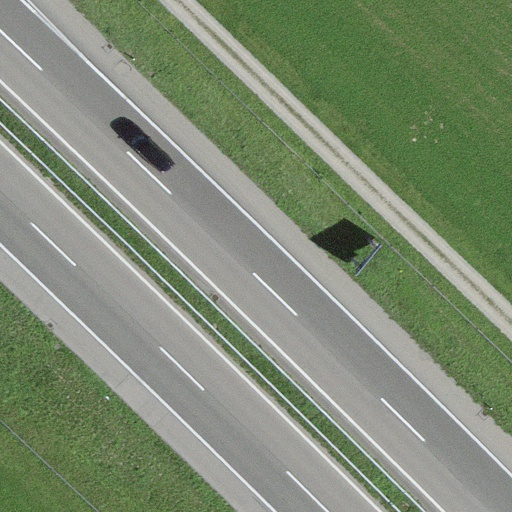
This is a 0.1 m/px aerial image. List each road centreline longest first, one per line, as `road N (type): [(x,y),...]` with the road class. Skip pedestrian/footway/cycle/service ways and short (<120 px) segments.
road 1 (motorway): [(494,511),(0,30)]
road 2 (motorway): [(0,192),(327,511)]
road 3 (track): [(511,313),(193,0)]
